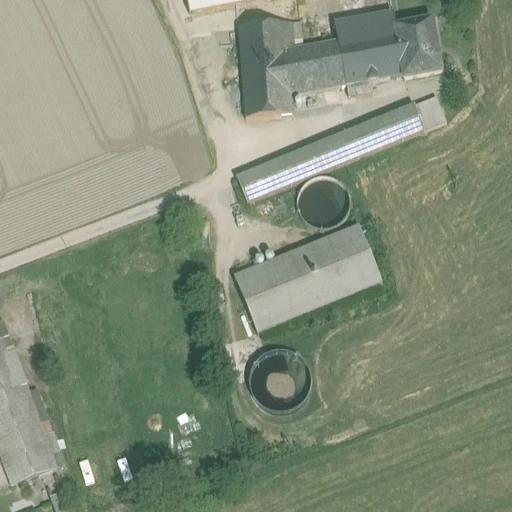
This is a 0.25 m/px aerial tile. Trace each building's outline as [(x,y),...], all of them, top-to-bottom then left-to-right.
[(186,0),(189,15),(271,0),(186,0)] [(394,18),(334,29),(338,44),(295,52),(293,26),(238,30),(245,122),(293,118),(291,99),(346,89),(348,99),(372,95),(370,84),(403,78),(394,30),(396,30),(394,18)] [(396,30),(394,30),(403,78),(403,82),(442,75),(433,23),(396,30)] [(437,100),(415,109),(425,135),(447,126),(437,100)] [(415,109),(237,181),(247,207),(425,135),(415,109)] [(331,183),(326,182),(322,182),(318,182),(314,183),(311,184),(308,186),(306,188),(303,191),(300,194),(299,198),(297,201),(297,204),(296,208),(297,211),(297,214),(298,218),(299,220),(301,223),(303,226),(306,229),(309,231),(313,233),(319,235),(324,235),(330,234),(333,233),(337,231),(341,228),(343,225),(346,222),(348,218),(349,215),(349,212),(350,208),(349,204),(349,202),(348,199),(346,196),(345,193),(343,190),(339,187),(336,185),(331,183)] [(359,230),(234,281),(257,338),(382,287),(359,230)] [(57,472),(9,341),(0,344),(0,455),(12,489),(57,472)] [(270,416),(309,400),(288,349),(249,365),(270,416)]
